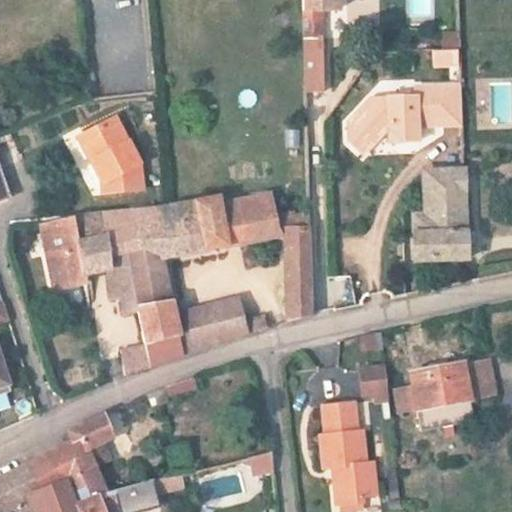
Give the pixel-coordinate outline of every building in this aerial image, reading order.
[(320,7),(304,8),(306,94),(321,93),(320,7)] [(443,35),(443,50),(458,50),(458,35),(443,35)] [(433,51),(434,66),(459,65),(458,50),(443,50),(433,51)] [(369,99),(345,123),(345,142),(359,155),(385,127),(402,143),(417,142),(417,127),(460,126),(458,86),(415,87),(415,98),(369,99)] [(111,114),(79,131),(93,155),(87,159),(102,181),(103,192),(143,191),(141,162),(111,114)] [(93,155),(79,131),(73,135),(87,159),(93,155)] [(0,200),(11,196),(0,165),(0,200)] [(411,267),(467,259),(466,174),(423,181),(423,222),(411,224),(411,267)] [(274,199),(221,201),(228,240),(276,234),(282,322),(312,313),(306,215),(275,216),(274,199)] [(221,201),(162,203),(165,235),(133,241),(136,253),(161,251),(228,240),(221,201)] [(146,318),(136,253),(133,241),(165,235),(162,203),(43,214),(60,299),(94,294),(93,289),(114,288),(115,301),(130,300),(133,320),(146,318)] [(136,253),(146,318),(152,361),(154,373),(207,352),(245,336),(238,299),(175,317),(161,251),(136,253)] [(0,328),(9,325),(0,302),(0,328)] [(379,335),(360,336),(361,350),(380,349),(379,335)] [(0,359),(0,387),(8,385),(0,359)] [(142,378),(154,373),(152,361),(141,365),(142,378)] [(492,397),(485,361),(407,376),(410,388),(393,390),(398,415),(414,412),(418,433),(471,423),(467,403),(492,397)] [(360,401),(387,400),(385,365),(358,366),(360,401)] [(167,398),(196,391),(193,378),(164,385),(167,398)] [(7,394),(0,395),(0,409),(8,409),(7,394)] [(334,470),(337,508),(359,505),(358,499),(374,497),(371,463),(363,463),(361,435),(352,436),(349,405),(325,407),(328,438),(321,438),(325,471),(334,470)] [(51,482),(77,475),(99,469),(90,443),(115,434),(108,415),(84,425),(87,434),(32,459),(39,485),(51,482)] [(252,476),(273,472),(270,454),(249,458),(252,476)] [(39,485),(32,459),(0,470),(0,511),(4,511),(3,496),(39,485)] [(135,464),(101,473),(109,495),(147,483),(135,464)] [(109,495),(101,473),(99,469),(77,475),(87,511),(125,511),(157,503),(155,491),(178,483),(179,473),(147,483),(109,495)] [(87,511),(77,475),(51,482),(59,511),(87,511)]
